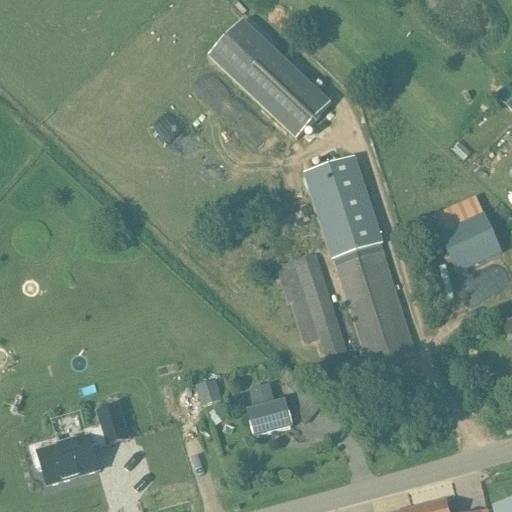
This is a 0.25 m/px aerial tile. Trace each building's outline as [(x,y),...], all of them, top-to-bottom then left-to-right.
[(331,107),(243,24),(209,60),(297,143),(331,107)] [(511,93),(510,92),(500,102),(511,114),(511,93)] [(464,164),(470,158),(458,147),(452,153),(464,164)] [(417,358),(354,162),(305,177),(368,374),(417,358)] [(502,256),(477,199),(431,219),(456,277),(502,256)] [(347,351),(316,257),(276,269),(288,307),(292,307),(304,347),(320,342),(326,362),(345,356),(345,353),(347,351)] [(175,324),(144,332),(159,390),(190,382),(175,324)] [(104,389),(108,405),(156,394),(141,330),(80,345),(91,392),(104,389)] [(322,408),(288,375),(280,384),(299,400),(287,414),(305,429),(322,408)] [(198,389),(203,408),(220,403),(214,384),(198,389)] [(275,410),(270,388),(252,392),(258,414),(250,416),(256,440),(290,431),(284,407),(275,410)] [(47,493),(98,478),(97,474),(91,453),(106,449),(107,453),(128,447),(119,414),(99,420),(102,434),(82,439),(83,444),(55,452),(54,447),(26,455),(33,478),(43,476),(47,493)]
